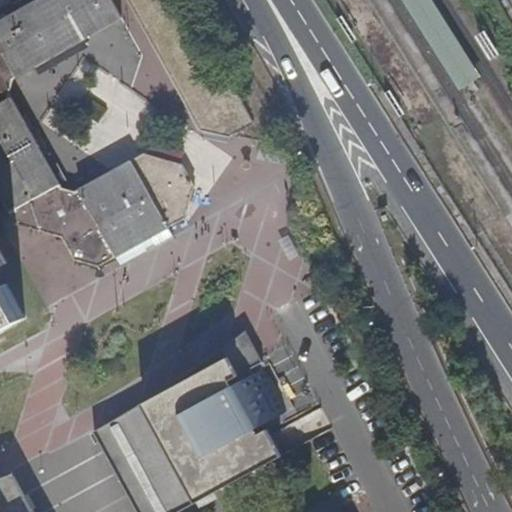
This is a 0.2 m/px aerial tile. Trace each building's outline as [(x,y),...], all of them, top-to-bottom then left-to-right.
[(51,0),(0,29),(0,80),(14,86),(67,55),(79,48),(123,23),(110,0),(51,0)] [(204,132),(240,139),(257,128),(185,0),(127,0),(137,16),(204,132)] [(0,80),(0,96),(9,100),(10,99),(12,92),(14,86),(0,80)] [(0,196),(4,204),(11,215),(18,213),(29,232),(49,238),(64,195),(10,99),(9,100),(0,96),(0,196)] [(175,241),(170,232),(186,223),(196,191),(187,171),(148,162),(79,201),(65,243),(77,265),(101,272),(111,265),(117,274),(175,241)] [(64,195),(49,238),(65,243),(79,201),(64,195)] [(18,213),(11,215),(17,227),(29,232),(18,213)] [(0,336),(26,322),(8,289),(0,292),(0,271),(7,268),(0,255),(0,336)] [(0,339),(28,324),(26,322),(0,336),(0,339)] [(262,360),(243,327),(178,381),(156,394),(117,419),(93,433),(136,511),(178,511),(197,502),(188,484),(204,476),(213,493),(282,456),(267,429),(260,433),(257,428),(286,413),(262,370),(252,375),(249,370),(263,362),(262,360)] [(34,511),(17,479),(0,485),(0,511),(34,511)]
